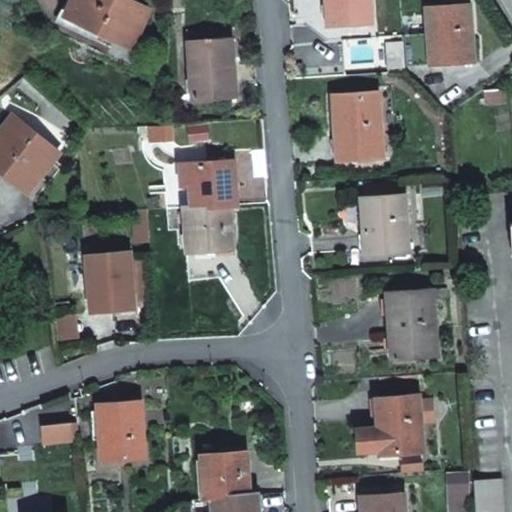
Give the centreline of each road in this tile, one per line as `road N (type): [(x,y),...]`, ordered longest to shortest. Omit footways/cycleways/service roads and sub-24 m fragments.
road 1 (residential): [(264,0),(292,349)]
road 2 (residential): [(292,349),(194,346),(70,367),(0,391)]
road 3 (residential): [(292,349),(306,511)]
